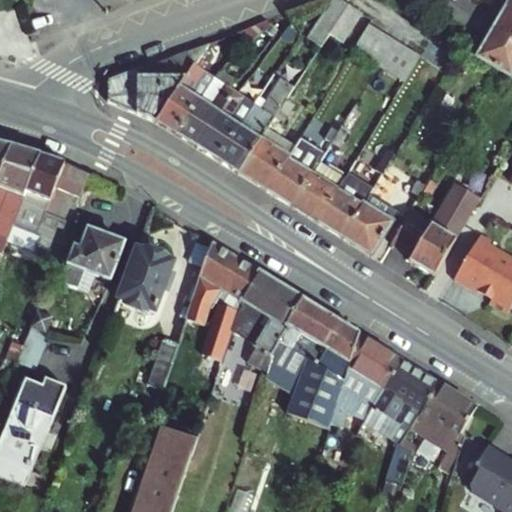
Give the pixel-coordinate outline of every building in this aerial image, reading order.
[(328,34),(346,6),(336,0),(334,0),(308,36),(321,45),(328,34)] [(511,2),(511,1),(493,30),(511,41),(511,2)] [(346,6),(328,34),(341,42),(360,15),(346,6)] [(393,42),(368,26),(352,51),(377,67),(393,42)] [(511,41),(493,30),(476,59),(496,70),(511,78),(511,41)] [(403,83),(419,58),(393,42),(377,67),(403,83)] [(107,104),(155,123),(193,66),(207,45),(107,82),(107,104)] [(176,136),(200,100),(189,93),(202,71),(193,66),(155,123),(176,136)] [(200,100),(214,78),(202,71),(189,93),(200,100)] [(235,173),(258,138),(266,126),(274,115),(285,98),(293,86),(279,77),(260,107),(253,103),(238,125),(214,160),(235,173)] [(195,148),(233,90),(214,78),(200,100),(176,136),(184,141),(195,148)] [(214,160),(238,125),(229,118),(244,97),(233,90),(195,148),(214,160)] [(238,125),(253,103),(244,97),(229,118),(238,125)] [(291,102),(285,98),(274,115),(280,119),(291,102)] [(266,126),(258,138),(285,155),(291,147),(293,144),(266,126)] [(336,132),(330,128),(323,139),(329,143),(336,132)] [(342,136),(336,132),(329,143),(336,147),(342,136)] [(263,190),(284,157),(285,155),(258,138),(235,173),(263,190)] [(0,169),(9,147),(2,145),(0,144),(0,169)] [(0,253),(8,232),(14,217),(38,154),(9,147),(0,169),(0,253)] [(316,163),(291,147),(285,155),(284,157),(310,173),(316,163)] [(381,174),(394,154),(388,150),(375,171),(381,174)] [(14,217),(38,227),(63,161),(38,154),(14,217)] [(289,206),(310,173),(284,157),(263,190),(289,206)] [(63,161),(38,227),(51,233),(45,247),(57,252),(87,174),(63,161)] [(314,222),(335,189),(341,179),(343,177),(317,162),(316,163),(310,173),(289,206),(314,222)] [(417,198),(431,176),(415,166),(407,178),(416,183),(410,193),(417,198)] [(368,195),(341,179),(335,189),(361,205),(368,195)] [(361,205),(335,189),(314,222),(340,238),(361,205)] [(433,277),(476,205),(451,190),(430,225),(408,212),(389,245),(411,258),(408,263),(433,277)] [(397,213),(368,195),(361,205),(340,238),(370,257),(397,213)] [(89,273),(108,280),(121,244),(86,232),(78,252),(73,250),(59,285),(73,290),(81,270),(89,273)] [(497,246),(480,235),(452,281),(476,295),(477,293),(483,296),(487,296),(492,299),(487,306),(505,317),(511,305),(511,261),(497,252),(497,246)] [(232,313),(240,301),(257,273),(229,257),(208,243),(178,334),(187,337),(192,323),(203,329),(181,395),(205,402),(232,313)] [(169,262),(135,250),(132,257),(122,286),(114,308),(142,318),(145,309),(152,312),(169,262)] [(81,270),(73,290),(81,293),(89,273),(81,270)] [(276,334),(298,299),(257,273),(240,301),(270,320),(245,357),(265,369),(267,364),(274,342),(276,334)] [(330,412),(354,333),(298,299),(276,334),(274,342),(303,359),(295,381),(283,416),(324,432),(326,425),(330,412)] [(48,318),(35,312),(22,345),(42,353),(48,336),(43,334),(49,318),(48,318)] [(397,359),(354,333),(330,412),(347,419),(356,395),(371,402),(397,359)] [(159,392),(174,345),(161,340),(146,388),(159,392)] [(274,342),(267,364),(295,381),(303,359),(274,342)] [(35,370),(42,353),(22,345),(16,362),(35,370)] [(416,370),(397,359),(371,402),(367,408),(390,419),(382,437),(389,440),(396,444),(409,424),(416,411),(434,381),(416,370)] [(40,387),(23,380),(0,439),(0,469),(23,479),(27,469),(31,470),(36,447),(42,432),(47,432),(64,387),(43,379),(40,387)] [(459,435),(476,407),(434,381),(416,411),(449,429),(447,444),(445,455),(461,458),(466,438),(459,435)] [(205,402),(181,395),(171,426),(195,433),(197,426),(205,402)] [(449,429),(416,411),(409,424),(424,432),(447,444),(449,429)] [(347,419),(330,412),(326,425),(342,431),(347,419)] [(130,511),(169,511),(195,433),(171,426),(170,428),(156,424),(130,511)] [(396,444),(405,448),(409,450),(424,432),(409,424),(396,444)] [(392,502),(405,448),(396,444),(389,440),(376,496),(392,502)] [(504,511),(511,511),(511,463),(485,448),(473,468),(477,470),(468,486),(470,492),(504,511)]
